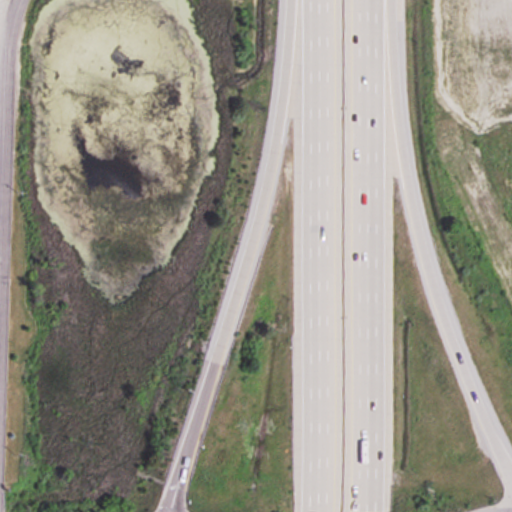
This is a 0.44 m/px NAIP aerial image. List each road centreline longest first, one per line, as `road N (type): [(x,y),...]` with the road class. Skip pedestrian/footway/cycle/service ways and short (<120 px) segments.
road 1 (motorway): [(312,6),(261,208),(167,511)]
road 2 (motorway): [(369,511),(369,0)]
road 3 (motorway): [(312,0),(312,511)]
road 4 (motorway): [(511,492),(369,160)]
